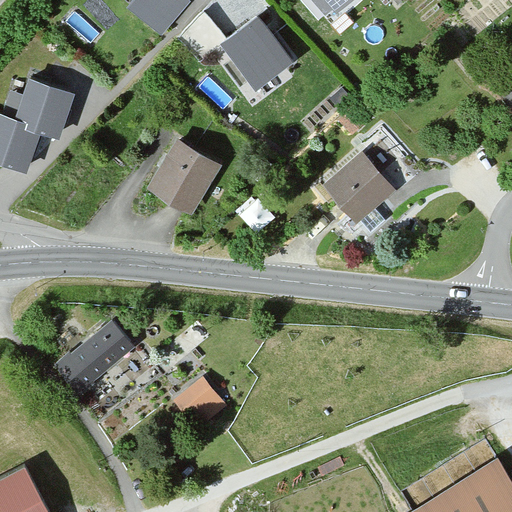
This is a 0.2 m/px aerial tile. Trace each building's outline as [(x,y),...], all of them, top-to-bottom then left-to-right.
[(123,0),(158,28),(181,0),(123,0)] [(256,9),(217,38),(251,85),(291,55),(256,9)] [(23,70),(10,111),(23,115),(21,122),(36,127),(56,133),(72,86),(23,70)] [(10,111),(0,108),(0,159),(24,167),(36,127),(21,122),(23,115),(10,111)] [(217,157),(173,130),(142,182),(186,208),(217,157)] [(360,142),(318,175),(350,215),(391,182),(360,142)] [(108,310),(56,354),(81,384),(133,340),(108,310)] [(201,368),(170,391),(185,411),(215,388),(201,368)] [(511,511),(511,477),(497,452),(396,511),(511,511)] [(53,511),(26,458),(0,471),(0,511),(53,511)]
